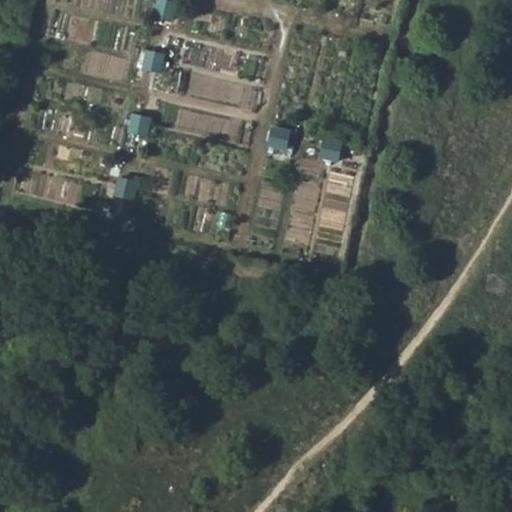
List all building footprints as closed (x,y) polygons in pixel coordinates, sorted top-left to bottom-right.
[(172,3),(153,0),(152,0),(148,19),(167,22),(172,3)] [(159,54),(139,50),(134,69),(154,73),(159,54)] [(143,118),(123,115),(118,134),(137,138),(143,118)] [(284,128),(264,124),(259,143),(279,147),(284,128)] [(335,138),(316,134),(311,153),(331,157),(335,138)] [(126,181),(106,178),(102,197),(121,201),(126,181)]
